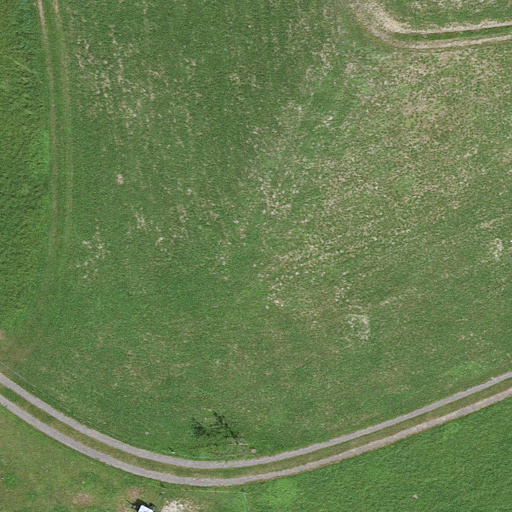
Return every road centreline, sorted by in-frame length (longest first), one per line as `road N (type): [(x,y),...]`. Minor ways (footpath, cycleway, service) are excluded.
road 1 (track): [(511,382),(395,436),(248,476),(177,475),(99,449),(0,382)]
road 2 (track): [(358,9),(391,36),(511,29)]
